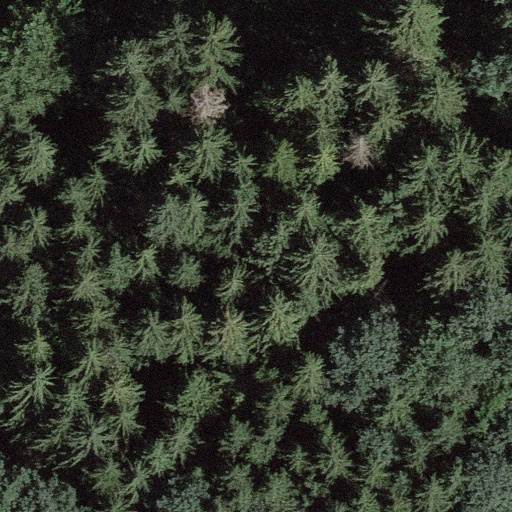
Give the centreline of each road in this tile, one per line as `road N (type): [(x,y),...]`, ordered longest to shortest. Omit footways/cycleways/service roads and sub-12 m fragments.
road 1 (track): [(511,194),(449,65),(446,0)]
road 2 (track): [(53,511),(0,400)]
